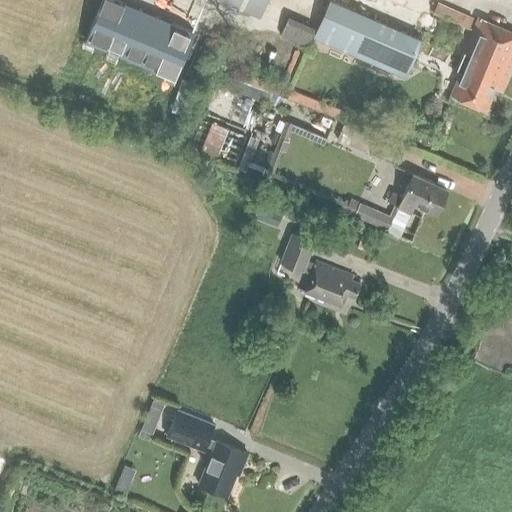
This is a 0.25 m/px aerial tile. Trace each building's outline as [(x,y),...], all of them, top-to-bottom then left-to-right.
[(173,78),(193,32),(117,0),(102,0),(85,41),(173,78)] [(204,0),(259,22),(268,0),(204,0)] [(312,37),(404,78),(420,41),(328,1),(312,37)] [(433,16),(468,31),(472,22),(437,7),(433,16)] [(457,73),(461,75),(452,96),(486,111),(496,89),(502,92),(511,68),(511,35),(479,21),(457,73)] [(204,150),(221,153),(225,126),(208,124),(204,150)] [(336,139),(369,153),(375,139),(342,125),(336,139)] [(397,164),(402,150),(375,139),(369,153),(397,164)] [(446,189),(411,175),(402,198),(391,194),(388,204),(396,207),(386,232),(400,238),(413,204),(436,213),(446,189)] [(282,210),(258,201),(252,217),(276,226),(282,210)] [(359,203),(353,215),(366,221),(371,209),(359,203)] [(353,276),(316,262),(315,265),(307,262),(315,243),(293,234),(281,263),(303,272),(311,275),(304,293),(341,307),(346,295),(353,298),(359,283),(351,280),(353,276)] [(164,404),(152,399),(144,420),(155,425),(164,404)] [(179,407),(168,433),(213,451),(198,487),(225,497),(237,467),(242,469),(248,455),(217,442),(216,442),(209,439),(216,422),(179,407)] [(127,493),(135,467),(121,463),(114,489),(127,493)]
